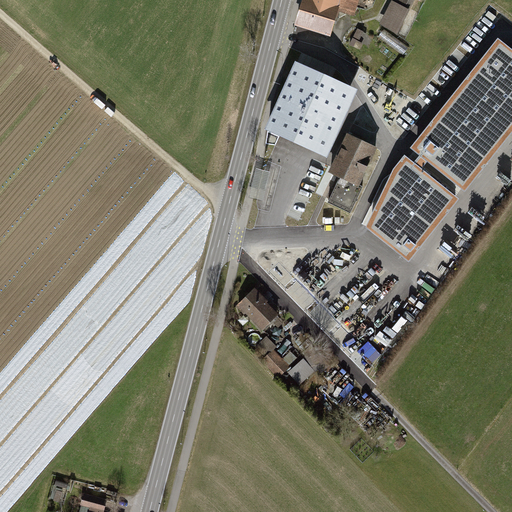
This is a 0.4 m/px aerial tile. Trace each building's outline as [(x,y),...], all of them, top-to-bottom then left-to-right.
[(304,0),(296,27),(331,37),(339,13),(355,17),(360,0),(304,0)] [(389,0),(391,1),(379,23),(398,35),(415,0),(389,0)] [(364,32),(358,29),(354,37),(360,41),(364,32)] [(393,168),(367,225),(409,259),(459,198),(422,168),(428,160),(466,190),(511,133),(511,44),(499,35),(410,146),(420,154),(415,161),(405,153),(393,168)] [(295,59),(265,128),(327,156),(358,87),(295,59)] [(402,116),(378,82),(362,93),(385,127),(402,116)] [(363,189),(360,188),(377,149),(348,134),(329,174),(340,178),(329,203),(351,214),(363,189)] [(328,320),(353,339),(400,277),(374,258),(328,320)] [(276,315),(252,289),(234,305),(258,331),(276,315)] [(288,366),(271,350),(259,362),(276,379),(288,366)] [(290,367),(297,383),(316,374),(308,358),(290,367)] [(64,493),(57,490),(54,501),(61,503),(64,493)] [(105,511),(108,501),(85,494),(82,505),(91,508),(89,511),(105,511)]
